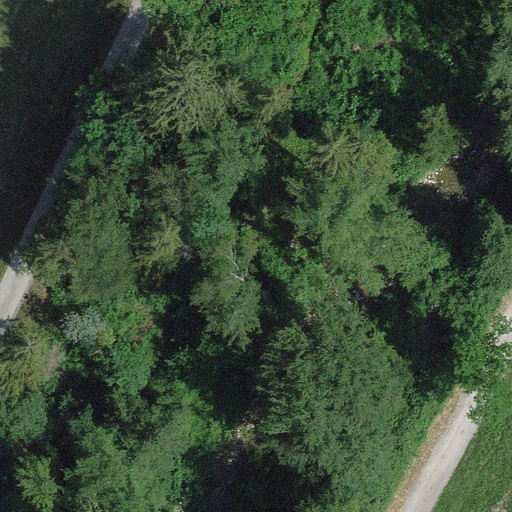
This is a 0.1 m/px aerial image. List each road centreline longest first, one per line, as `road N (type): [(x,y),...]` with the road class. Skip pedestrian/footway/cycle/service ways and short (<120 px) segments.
road 1 (unclassified): [(150,0),(0,320)]
road 2 (track): [(511,342),(423,511)]
